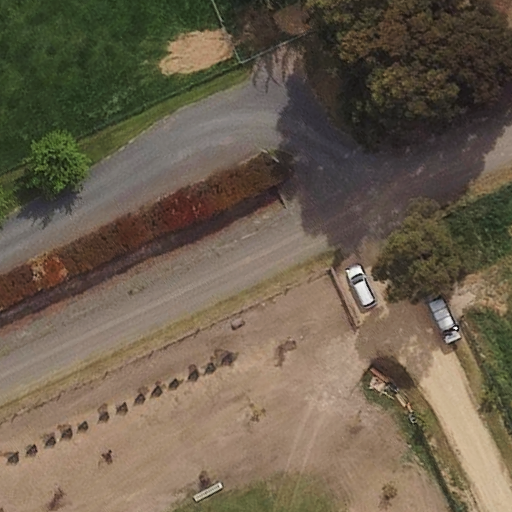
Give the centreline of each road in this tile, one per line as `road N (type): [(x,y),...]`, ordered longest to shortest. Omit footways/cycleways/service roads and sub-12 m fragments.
road 1 (unknown): [(303,221),(258,152),(212,132),(175,138),(0,226)]
road 2 (unknown): [(303,221),(0,361)]
road 3 (unknown): [(511,125),(303,221)]
